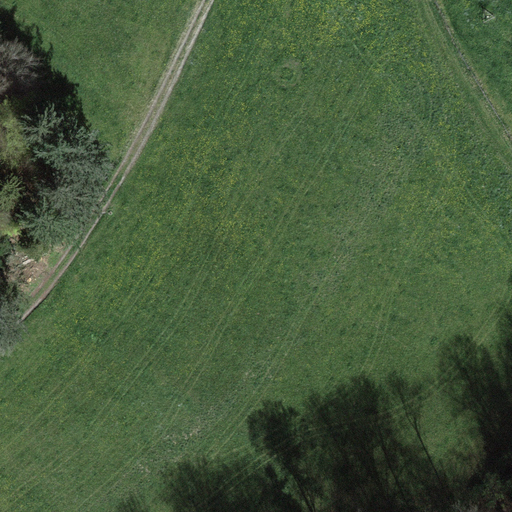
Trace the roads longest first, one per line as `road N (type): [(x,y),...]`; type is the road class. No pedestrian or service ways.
road 1 (track): [(204,0),(113,185),(51,271),(0,324)]
road 2 (track): [(511,152),(426,0)]
road 3 (track): [(0,91),(103,199)]
